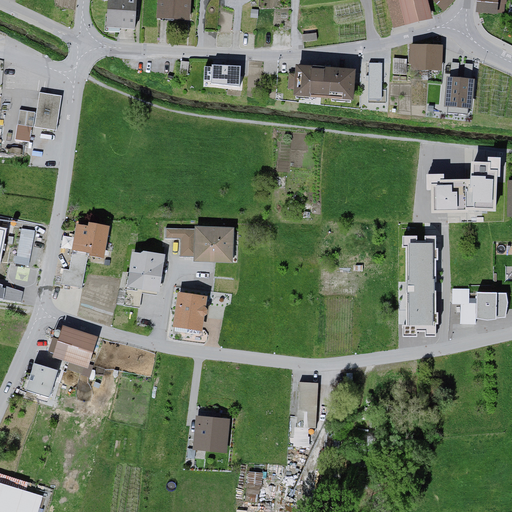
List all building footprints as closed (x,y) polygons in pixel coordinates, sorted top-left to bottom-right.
[(139,0),(111,0),(110,30),(138,32),(139,0)] [(193,0),(159,0),(159,22),(192,24),(193,0)] [(387,0),(394,30),(433,21),(427,0),(387,0)] [(431,0),(431,1),(444,14),(458,0),(431,0)] [(505,0),(476,0),(475,11),(504,14),(505,0)] [(442,43),(409,43),(409,69),(442,70),(442,43)] [(356,67),(296,62),(293,93),(353,98),(356,67)] [(382,63),(369,62),(368,99),(381,100),(382,63)] [(240,83),(241,64),(211,63),(211,65),(204,65),(203,79),(211,79),(210,81),(240,85),(240,83)] [(475,78),(447,75),(444,106),(472,108),(475,78)] [(63,98),(41,95),(36,130),(58,133),(63,98)] [(36,115),(22,112),(19,127),(33,130),(36,115)] [(496,177),(432,178),(432,213),(497,212),(496,177)] [(110,231),(78,227),(74,255),(106,259),(110,231)] [(234,264),(235,230),(167,229),(167,241),(181,241),(180,260),(196,260),(196,263),(234,264)] [(36,234),(22,231),(16,266),(30,268),(36,234)] [(434,242),(408,243),(407,327),(435,328),(434,242)] [(166,259),(134,254),(129,291),(161,295),(166,259)] [(87,259),(73,257),(71,271),(65,270),(63,285),(83,288),(87,259)] [(453,305),(461,305),(462,326),(477,326),(477,319),(488,321),(505,317),(507,293),(476,292),(476,303),(468,303),(469,288),(453,288),(453,305)] [(209,300),(179,296),(175,330),(204,333),(209,300)] [(99,340),(64,329),(54,360),(90,371),(99,340)] [(60,374),(36,366),(28,394),(52,401),(60,374)] [(320,385),(301,385),(299,430),(318,431),(320,385)] [(232,422),(199,419),(196,452),(229,455),(232,422)] [(264,475),(250,474),(249,488),(263,489),(264,475)] [(40,511),(45,499),(0,485),(0,511),(40,511)]
